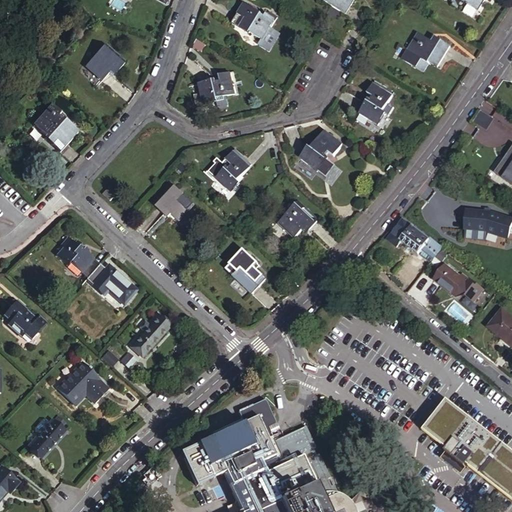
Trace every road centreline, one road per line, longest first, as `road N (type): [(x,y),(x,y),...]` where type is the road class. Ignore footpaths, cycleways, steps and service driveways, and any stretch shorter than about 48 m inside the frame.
road 1 (residential): [(511,36),(341,259)]
road 2 (residential): [(64,191),(242,356)]
road 3 (residential): [(145,102),(197,132),(298,114),(330,55)]
road 4 (residential): [(242,356),(77,511)]
road 5 (residential): [(511,389),(341,259)]
road 6 (residential): [(341,259),(242,356)]
road 7 (residential): [(145,102),(64,191)]
